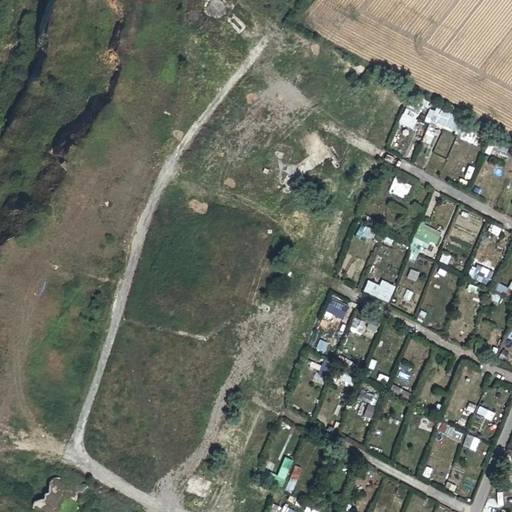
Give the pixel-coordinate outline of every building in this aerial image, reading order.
[(232,42),(253,23),(238,10),(234,13),(232,12),(221,29),(232,42)] [(288,33),(277,52),(295,62),(306,43),(288,33)] [(267,49),(257,63),(266,70),(267,68),(271,71),(275,65),(269,61),(273,54),(267,49)] [(340,59),(337,70),(352,74),(355,65),(343,62),(343,60),(340,59)] [(376,78),(368,93),(374,96),(382,82),(376,78)] [(380,92),(376,100),(385,105),(391,95),(410,105),(404,116),(415,121),(420,110),(424,103),(385,83),(380,92)] [(279,127),(298,136),(304,122),(285,113),(285,115),(273,110),(269,120),(280,125),(279,127)] [(431,121),(420,146),(428,149),(434,136),(432,135),(437,124),(458,133),(463,122),(436,110),(431,121)] [(259,118),(253,115),(242,139),(249,143),(247,147),(257,151),(258,148),(267,151),(278,126),(260,117),(259,118)] [(469,144),(475,131),(470,128),(463,141),(469,144)] [(469,144),(477,148),(484,135),(475,131),(469,144)] [(309,161),(308,166),(314,168),(318,155),(322,143),(313,140),(309,152),(312,153),(309,161)] [(493,150),(509,157),(511,150),(496,143),(493,150)] [(297,168),(289,167),(293,149),(276,146),(273,160),(269,181),(261,179),(259,188),(279,192),(281,183),(282,183),(283,175),(296,177),(297,168)] [(363,169),(361,175),(372,180),(378,166),(364,160),(361,168),(363,169)] [(298,188),(318,196),(319,193),(332,198),(336,185),(308,174),(305,180),(301,179),(298,188)] [(394,194),(405,200),(410,191),(403,187),(404,185),(395,180),(392,186),(397,188),(394,194)] [(332,207),(323,229),(335,234),(344,212),(332,207)] [(287,221),(284,233),(302,239),(309,219),(301,216),(302,214),(294,212),(291,221),(287,221)] [(360,221),(368,225),(371,219),(364,215),(360,221)] [(424,225),(413,249),(420,252),(423,247),(427,249),(430,243),(436,246),(442,234),(425,226),(424,225)] [(362,236),(371,241),(375,232),(366,227),(362,236)] [(384,242),(396,247),(398,242),(386,236),(384,242)] [(474,272),(471,278),(488,286),(491,280),(474,272)] [(353,288),(360,292),(366,277),(360,274),(353,288)] [(363,292),(388,304),(396,287),(382,281),(379,286),(368,281),(363,292)] [(511,287),(500,282),(495,292),(511,299),(511,296),(511,291),(509,291),(511,287)] [(487,299),(498,304),(501,297),(489,291),(487,299)] [(466,315),(476,319),(479,312),(479,313),(482,307),(471,302),(469,308),(466,315)] [(266,313),(262,323),(280,331),(284,321),(266,313)] [(384,323),(381,331),(400,341),(404,332),(401,331),(401,332),(384,323)] [(380,333),(376,341),(384,345),(388,337),(380,333)] [(321,338),(316,350),(325,353),(330,341),(321,338)] [(474,353),(484,357),(488,346),(478,342),(474,353)] [(347,373),(342,384),(352,389),(357,378),(347,373)] [(286,397),(271,388),(267,395),(283,403),(286,397)] [(226,426),(236,430),(243,415),(239,413),(241,409),(240,408),(242,401),(234,399),(226,426)] [(479,407),(476,414),(491,422),(495,415),(479,407)] [(457,417),(448,413),(444,421),(453,425),(457,417)] [(440,432),(451,437),(454,431),(449,428),(450,426),(444,423),(440,432)] [(283,434),(276,431),(270,445),(272,446),(269,454),(274,456),(278,447),(283,434)] [(463,447),(475,452),(479,440),(470,436),(467,437),(463,447)] [(302,470),(296,467),(285,492),(290,494),(302,470)] [(511,470),(509,470),(503,482),(511,485),(511,482),(511,470)] [(27,503),(28,509),(33,511),(66,511),(72,505),(73,496),(80,496),(87,487),(82,484),(68,486),(51,476),(48,476),(44,480),(42,492),(37,492),(38,497),(29,499),(27,503)] [(214,480),(205,504),(217,508),(218,507),(231,511),(240,511),(247,493),(225,485),(226,484),(214,480)] [(314,497),(310,505),(318,510),(322,500),(314,497)]
